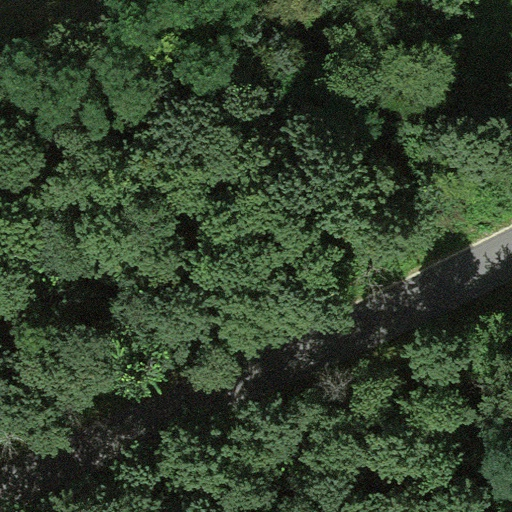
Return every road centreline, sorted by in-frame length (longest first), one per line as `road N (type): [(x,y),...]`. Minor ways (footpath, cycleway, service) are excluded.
road 1 (unclassified): [(511,226),(0,470)]
road 2 (track): [(0,70),(158,0)]
